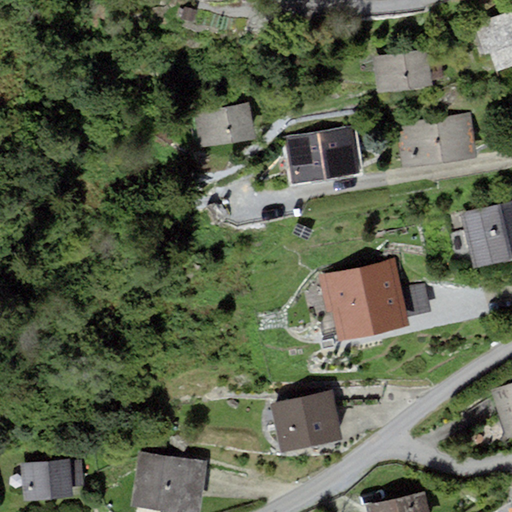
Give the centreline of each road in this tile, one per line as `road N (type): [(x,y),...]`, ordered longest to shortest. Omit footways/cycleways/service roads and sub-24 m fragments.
road 1 (residential): [(511,348),(385,436)]
road 2 (residential): [(385,436),(268,511)]
road 3 (residential): [(511,461),(436,460),(385,436)]
